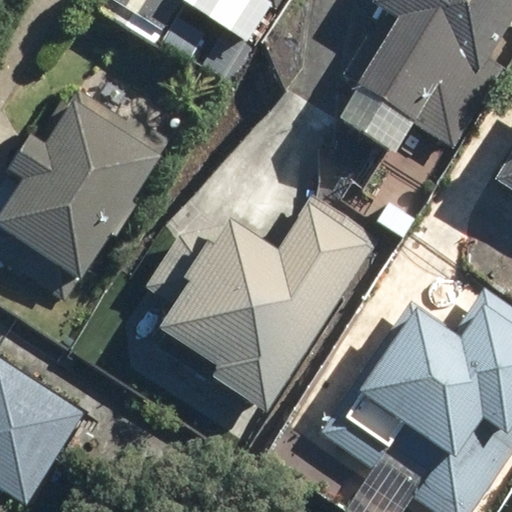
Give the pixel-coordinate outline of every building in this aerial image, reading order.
[(74,0),(223,91),(279,0),(74,0)] [(333,87),(448,157),(501,71),(485,61),(511,16),(511,0),(368,0),(363,8),(376,16),(333,87)] [(0,261),(66,302),(166,140),(72,82),(34,144),(21,137),(0,171),(0,181),(8,186),(0,198),(0,261)] [(511,138),(483,185),(511,203),(511,138)] [(343,305),(381,244),(304,197),(269,253),(192,206),(140,291),(163,305),(142,338),(204,375),(198,385),(258,422),(333,299),(343,305)] [(419,511),(469,511),(511,450),(511,311),(477,288),(445,335),(404,307),(314,440),(419,511)] [(0,505),(10,511),(15,511),(78,414),(0,363),(0,505)]
